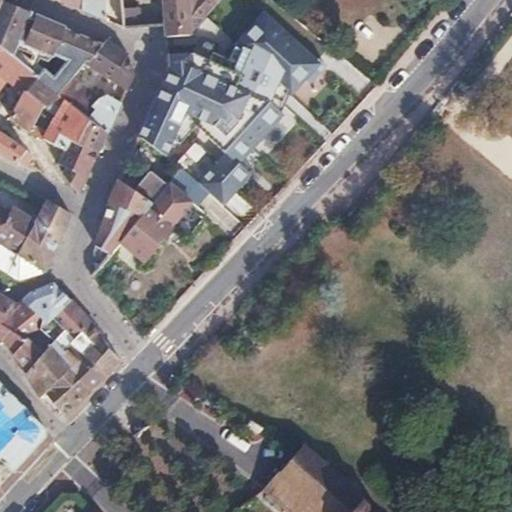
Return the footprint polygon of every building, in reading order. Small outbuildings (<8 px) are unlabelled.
[(5,0),(1,11),(12,14),(15,7),(17,0),(5,0)] [(63,0),(108,20),(106,0),(63,0)] [(190,0),(165,0),(167,25),(168,36),(193,34),(190,0)] [(0,13),(0,40),(0,41),(2,38),(4,31),(8,22),(14,16),(22,10),(15,7),(12,14),(1,11),(0,13)] [(8,22),(4,31),(21,38),(35,16),(22,10),(14,16),(8,22)] [(138,14),(124,15),(126,27),(139,26),(138,14)] [(35,16),(21,38),(26,41),(26,43),(53,56),(57,52),(71,59),(58,77),(48,69),(41,77),(40,76),(27,91),(51,109),(73,79),(87,62),(104,45),(35,16)] [(4,31),(2,38),(18,45),(21,38),(4,31)] [(0,51),(11,56),(18,45),(2,38),(0,41),(0,40),(0,51)] [(18,45),(11,56),(40,76),(41,77),(48,69),(39,63),(43,56),(50,59),(53,56),(26,43),(26,41),(21,38),(18,45)] [(104,45),(87,62),(129,89),(136,75),(129,53),(108,40),(104,45)] [(0,51),(0,73),(9,79),(26,91),(27,91),(40,76),(11,56),(0,51)] [(0,91),(9,79),(0,73),(0,91)] [(73,79),(51,109),(76,132),(66,148),(59,162),(68,166),(65,172),(77,191),(84,188),(123,103),(108,95),(99,99),(73,79)] [(26,91),(12,115),(33,130),(51,109),(27,91),(26,91)] [(51,109),(33,130),(66,148),(76,132),(51,109)] [(0,127),(0,150),(31,169),(38,160),(32,152),(13,139),(15,137),(0,127)] [(132,155),(120,180),(155,203),(173,182),(132,155)] [(38,160),(31,169),(44,177),(48,171),(38,160)] [(185,168),(173,182),(183,192),(194,201),(198,205),(210,192),(185,168)] [(110,202),(94,251),(96,271),(124,239),(155,203),(120,180),(110,202)] [(171,228),(168,225),(172,220),(175,222),(194,201),(183,192),(173,182),(155,203),(124,239),(145,257),(171,228)] [(37,223),(22,256),(44,271),(72,214),(49,200),(47,204),(39,203),(36,209),(42,213),(37,223)] [(0,241),(22,256),(37,223),(14,208),(11,211),(0,205),(0,241)] [(0,266),(20,280),(44,271),(22,256),(0,241),(0,266)] [(30,294),(24,300),(50,323),(70,300),(55,284),(30,294)] [(0,324),(2,326),(9,317),(20,303),(0,292),(0,324)] [(50,323),(46,327),(51,335),(58,345),(92,390),(121,360),(101,332),(71,299),(70,300),(50,323)] [(0,324),(0,338),(4,341),(30,372),(47,355),(34,342),(41,335),(46,340),(51,335),(46,327),(50,323),(24,300),(20,303),(9,317),(2,326),(0,324)] [(30,372),(27,374),(42,397),(47,392),(65,416),(92,390),(58,345),(56,346),(54,343),(50,347),(52,350),(47,355),(30,372)] [(0,381),(0,458),(15,470),(47,437),(46,427),(0,381)] [(278,474),(265,488),(286,506),(284,509),(286,511),(288,511),(291,510),(293,511),(367,511),(366,511),(369,507),(369,504),(365,500),(368,498),(347,480),(350,475),(346,471),(342,476),(328,463),(331,459),(328,455),(324,460),(308,446),(307,439),(301,436),(300,445),(298,447),(298,448),(300,450),(296,454),(281,470),(278,467),(274,471),(278,474)] [(288,440),(283,445),(296,454),(300,450),(298,448),(298,447),(288,440)]
